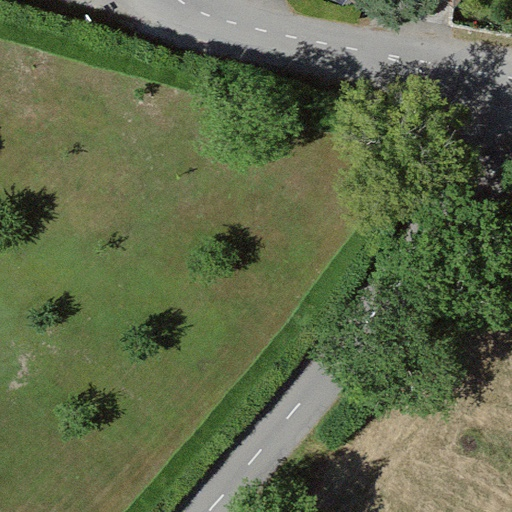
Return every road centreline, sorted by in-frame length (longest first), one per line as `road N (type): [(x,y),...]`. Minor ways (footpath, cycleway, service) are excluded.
road 1 (unclassified): [(511,123),(455,214),(206,511)]
road 2 (unclassified): [(511,78),(246,25),(180,0)]
